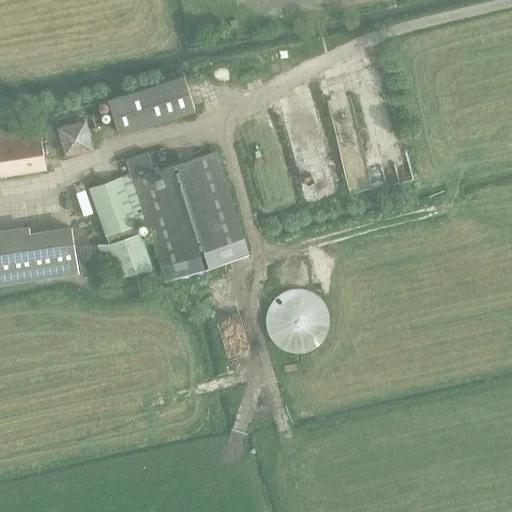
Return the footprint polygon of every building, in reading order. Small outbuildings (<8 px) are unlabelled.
[(118,134),(194,110),(183,75),(107,99),(118,134)] [(0,177),(46,170),(39,131),(37,117),(0,122),(0,177)] [(68,155),(96,146),(88,117),(59,125),(68,155)] [(118,177),(87,188),(105,235),(108,243),(97,244),(109,281),(153,268),(137,223),(144,221),(164,281),(248,254),(216,152),(155,171),(148,153),(127,160),(131,172),(118,177)] [(70,227),(32,233),(39,276),(77,270),(70,227)] [(324,302),(320,298),(316,295),(312,292),(307,290),(301,289),(296,289),(291,290),(285,291),(281,294),(276,297),(273,301),(270,305),(267,310),(266,316),(266,321),(266,326),(267,332),(270,337),(273,341),(277,345),(281,348),(286,351),(291,352),(297,353),(302,353),(307,352),(313,350),(317,347),(321,343),(325,339),(327,334),(329,329),(330,323),(330,318),(329,312),(327,307),(324,302)]
